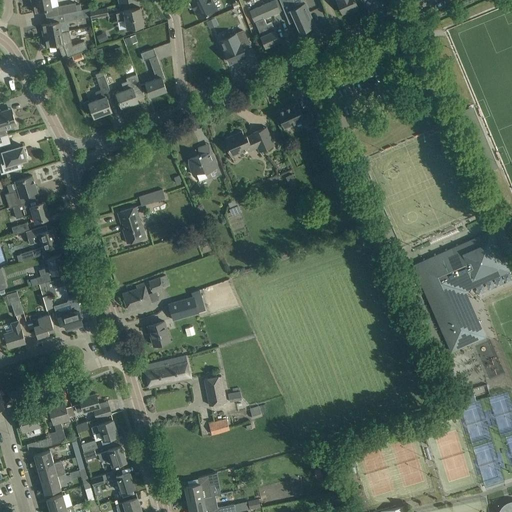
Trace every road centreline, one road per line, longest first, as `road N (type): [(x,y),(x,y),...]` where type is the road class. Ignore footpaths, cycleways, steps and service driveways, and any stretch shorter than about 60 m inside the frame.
road 1 (unclassified): [(182,110),(434,0)]
road 2 (unclassified): [(123,352),(71,165)]
road 3 (unclassified): [(163,511),(123,352)]
road 4 (residential): [(64,148),(0,37)]
